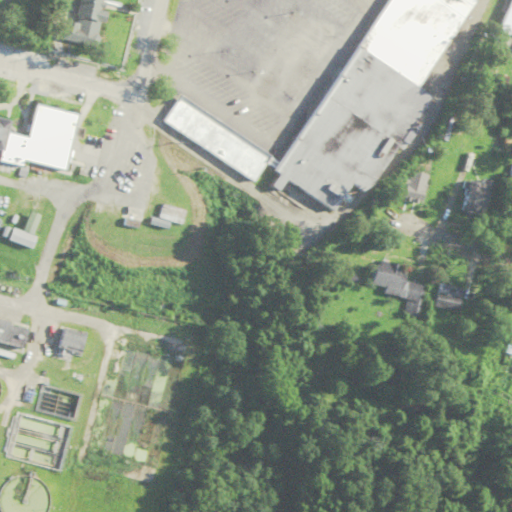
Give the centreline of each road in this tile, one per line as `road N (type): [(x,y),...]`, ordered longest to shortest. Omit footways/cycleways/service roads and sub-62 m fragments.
road 1 (residential): [(480,0),(426,125),(384,172),(321,220),(289,216),(134,97)]
road 2 (residential): [(134,97),(0,58)]
